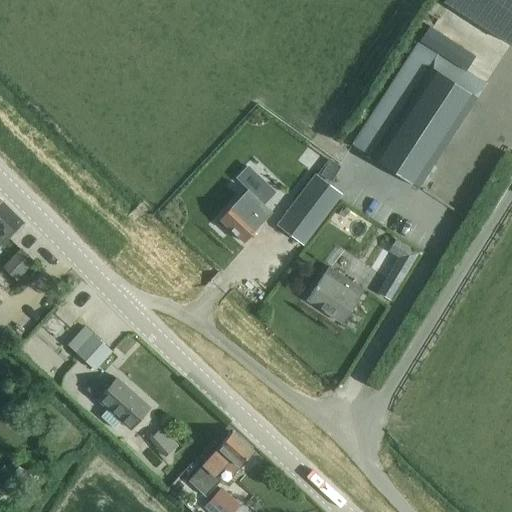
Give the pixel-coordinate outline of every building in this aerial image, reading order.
[(511,40),(511,0),(442,0),(442,1),(509,44),(511,40)] [(432,24),(422,39),(469,69),(479,54),(432,24)] [(418,188),(488,81),(469,69),(422,39),(352,145),(418,188)] [(318,157),(325,168),(339,159),(332,148),(318,157)] [(344,186),(319,167),(280,218),(306,237),(344,186)] [(276,200),(258,183),(251,191),(248,189),(220,219),(245,243),(273,212),(269,208),(276,200)] [(0,245),(9,236),(23,222),(2,202),(0,204),(0,245)] [(349,261),(361,242),(346,232),(334,251),(349,261)] [(397,240),(390,251),(401,257),(390,274),(401,281),(411,264),(418,253),(397,240)] [(17,281),(21,277),(35,262),(21,249),(4,268),(17,281)] [(343,323),(364,290),(328,267),(307,300),(343,323)] [(35,309),(24,320),(33,328),(44,317),(35,309)] [(86,326),(68,345),(96,371),(107,359),(112,353),(113,352),(86,326)] [(150,408),(117,379),(108,389),(97,379),(87,390),(130,429),(150,408)] [(201,467),(189,480),(206,496),(222,480),(223,481),(228,475),(231,478),(254,453),(232,433),(210,457),(211,458),(201,468),(201,467)] [(13,463),(0,480),(0,483),(12,493),(27,473),(13,463)] [(230,511),(239,504),(221,487),(206,504),(213,511),(215,511),(221,507),(225,511),(230,511)]
